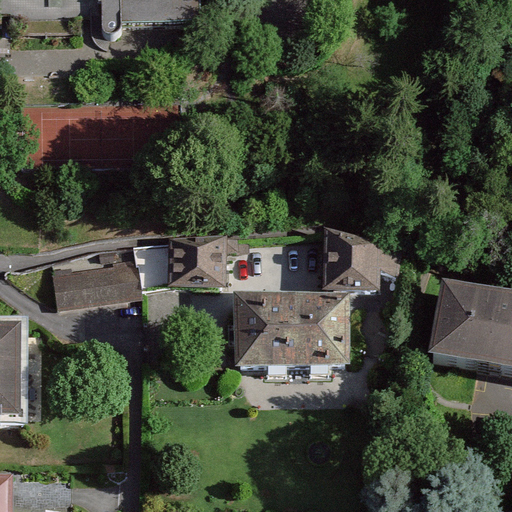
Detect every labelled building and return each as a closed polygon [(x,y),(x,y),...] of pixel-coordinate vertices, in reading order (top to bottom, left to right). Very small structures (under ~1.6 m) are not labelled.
[(197,34),(196,0),(99,0),(100,34),(100,39),(101,43),(104,46),(108,47),(112,45),(115,42),(116,39),(116,34),(197,34)] [(348,372),(349,301),(379,300),(378,277),(396,288),(403,265),(377,250),(323,236),(318,300),(232,299),(232,373),(348,372)] [(227,294),(228,242),(169,246),(168,294),(227,294)] [(56,276),(61,313),(147,301),(141,264),(56,276)] [(433,365),(511,379),(511,292),(448,281),(433,365)] [(0,424),(28,425),(30,317),(0,316),(0,424)] [(16,511),(16,476),(0,475),(0,511),(16,511)]
